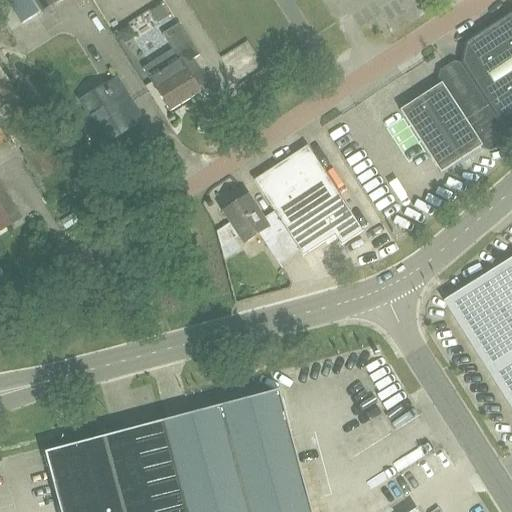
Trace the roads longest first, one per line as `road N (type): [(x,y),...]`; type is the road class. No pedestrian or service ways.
road 1 (residential): [(8,306),(485,0)]
road 2 (tertiary): [(15,389),(377,291)]
road 3 (unclassified): [(511,505),(377,291)]
road 4 (tertiary): [(377,291),(426,263),(511,190)]
